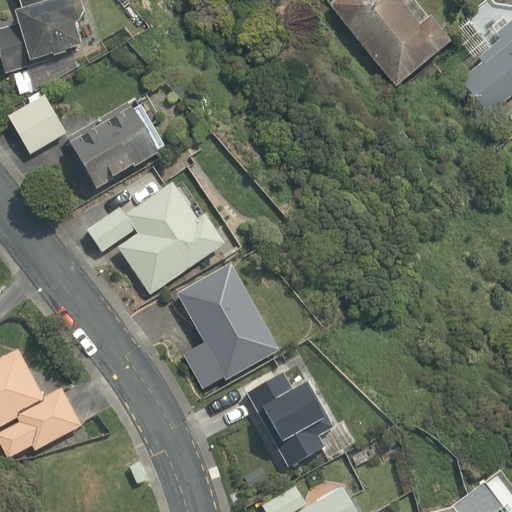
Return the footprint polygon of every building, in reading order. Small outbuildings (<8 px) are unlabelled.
[(17,0),(19,6),(6,10),(12,29),(0,32),(0,65),(72,45),(64,16),(74,13),(70,0),(17,0)] [(387,0),(322,0),(321,2),(390,82),(441,38),(420,14),(408,24),(387,0)] [(511,11),(487,32),(493,40),(451,73),(485,116),(511,95),(511,11)] [(63,133),(42,96),(3,117),(24,154),(63,133)] [(159,145),(135,100),(75,131),(100,177),(159,145)] [(197,215),(179,188),(173,193),(166,183),(122,212),(117,204),(81,228),(97,252),(112,243),(145,293),(222,242),(202,212),(197,215)] [(181,352),(201,386),(219,376),(222,382),(271,353),(217,263),(168,291),(199,342),(181,352)] [(0,456),(0,457),(23,445),(28,454),(83,423),(62,386),(38,400),(10,348),(0,353),(0,456)] [(327,433),(332,430),(305,379),(255,405),(286,466),(332,442),(327,433)] [(511,511),(511,492),(493,466),(448,502),(416,510),(416,511),(511,511)] [(253,501),(259,511),(357,511),(339,482),(305,503),(291,478),(253,501)]
